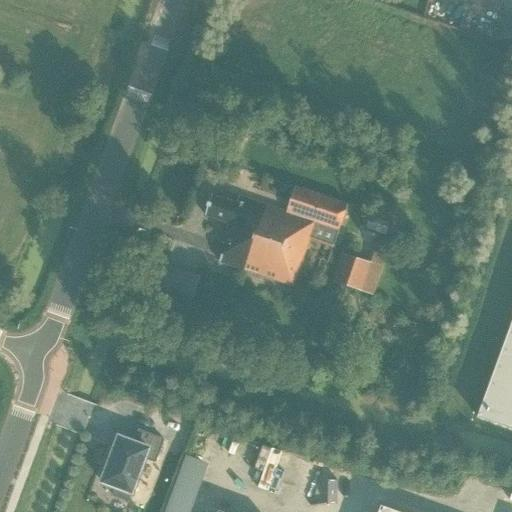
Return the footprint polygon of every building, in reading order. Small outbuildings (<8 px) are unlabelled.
[(348,205),(295,187),(286,212),(238,195),(235,203),(212,195),(205,215),(229,224),(222,243),(225,244),(219,261),(293,286),(309,239),(332,246),(337,232),(338,232),(348,205)] [(389,223),(368,216),(364,228),(385,235),(389,223)] [(376,246),(370,244),(364,262),(357,259),(341,254),(332,282),(373,295),(387,250),(376,246)] [(511,323),(478,417),(511,429),(511,323)] [(119,437),(102,483),(116,488),(113,495),(128,501),(131,493),(133,494),(146,459),(155,462),(164,439),(139,430),(134,443),(119,437)]
